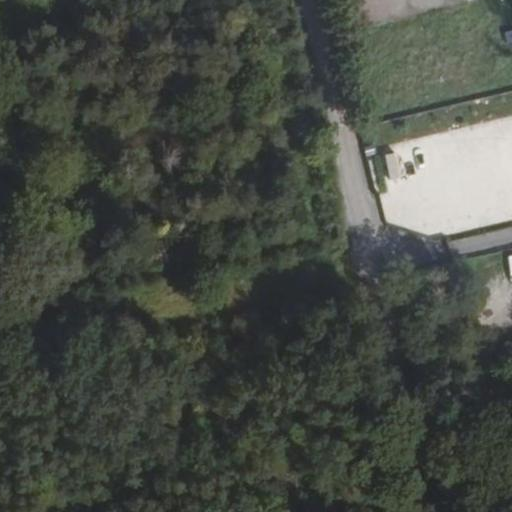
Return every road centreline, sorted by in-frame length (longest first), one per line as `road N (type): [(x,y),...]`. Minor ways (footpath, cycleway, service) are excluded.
road 1 (track): [(442,511),(312,0)]
road 2 (track): [(0,335),(380,261)]
road 3 (unknown): [(420,419),(440,422),(474,398),(511,299)]
